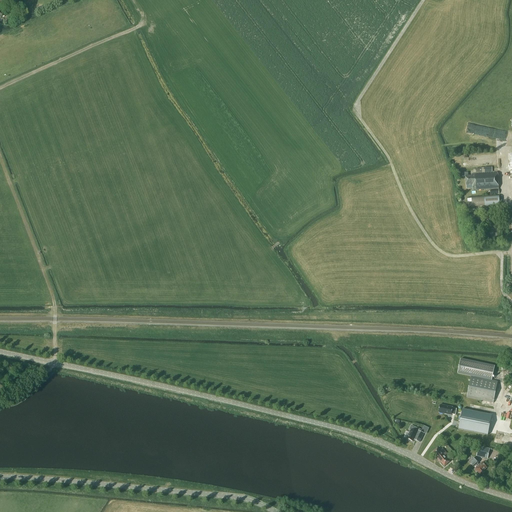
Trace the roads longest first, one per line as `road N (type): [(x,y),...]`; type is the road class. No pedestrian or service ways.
road 1 (tertiary): [(511,497),(348,430),(0,351)]
road 2 (tertiary): [(275,511),(237,496),(0,476)]
